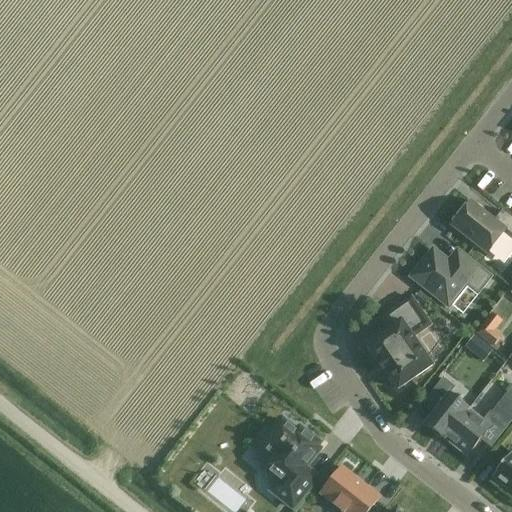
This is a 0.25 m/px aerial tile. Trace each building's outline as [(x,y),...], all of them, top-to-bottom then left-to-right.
[(506,231),(511,235),(511,218),(503,211),(495,221),(472,202),(452,227),(487,255),(506,231)] [(433,250),(411,278),(449,308),(467,285),(478,294),(491,278),(463,256),(454,267),(433,250)] [(399,390),(433,366),(414,339),(432,326),(412,298),(389,314),(397,325),(368,345),(379,361),(377,362),(386,375),(388,374),(399,390)] [(484,323),(476,334),(492,346),(500,336),(494,332),(502,322),(491,313),(484,323)] [(446,440),(468,412),(449,397),(454,390),(442,381),(426,402),(436,410),(425,424),(446,440)] [(482,423),(468,412),(446,440),(458,449),(461,445),(469,451),(484,433),(496,442),(511,421),(511,388),(491,415),(489,414),(482,423)] [(267,433),(260,442),(263,444),(261,447),(273,457),(264,468),(281,481),(272,492),(293,509),(317,478),(305,469),(320,450),(316,448),(319,444),(308,435),(305,439),(298,433),(282,420),(270,435),(267,433)] [(511,492),(511,454),(493,478),(511,492)] [(343,468),(321,496),(341,511),(369,511),(380,498),(343,468)]
